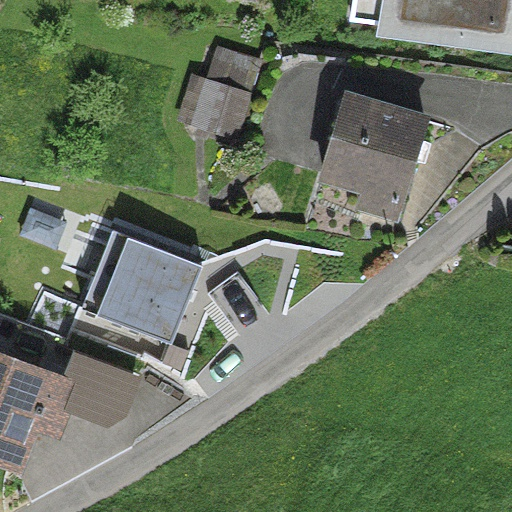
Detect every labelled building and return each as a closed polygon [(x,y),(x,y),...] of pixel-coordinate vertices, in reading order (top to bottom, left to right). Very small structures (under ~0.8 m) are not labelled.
[(511,0),(366,0),(363,25),(511,47),(511,0)] [(193,127),(233,140),(254,77),(212,64),(205,87),(191,82),(179,121),(194,126),(193,127)] [(343,101),(320,177),(362,190),(356,209),(392,220),(421,124),(343,101)] [(55,426),(70,386),(0,358),(0,466),(11,471),(32,417),(55,426)] [(119,410),(140,423),(165,382),(144,369),(119,410)]
